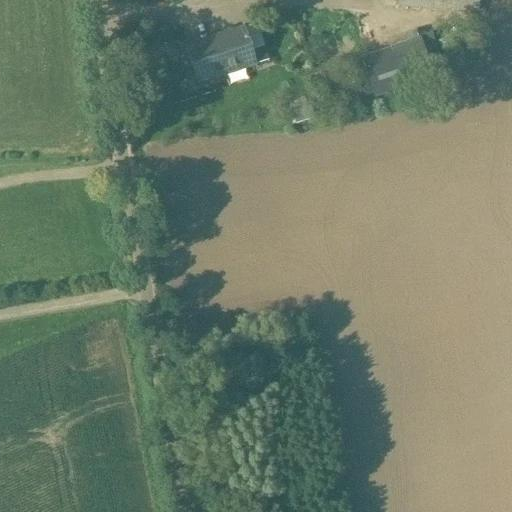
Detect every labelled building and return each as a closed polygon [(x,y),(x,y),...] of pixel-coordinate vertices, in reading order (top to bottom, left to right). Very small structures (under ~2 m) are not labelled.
[(478,13),(479,0),(395,0),(395,8),(478,13)] [(198,86),(256,67),(255,65),(251,50),(243,28),(185,48),(198,86)] [(375,99),(434,79),(421,39),(361,59),(375,99)] [(251,50),(255,65),(269,60),(264,46),(251,50)] [(311,105),(291,112),(296,127),(316,120),(311,105)]
